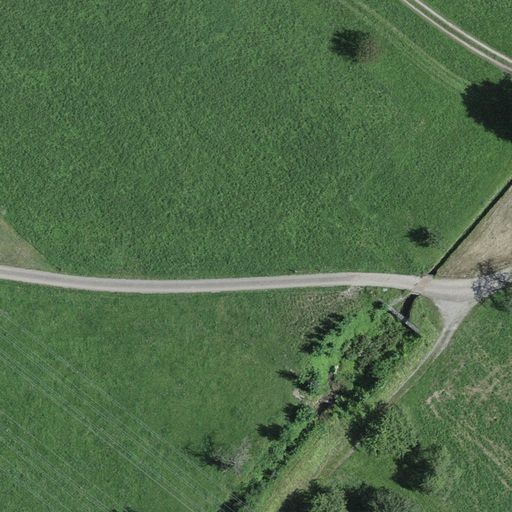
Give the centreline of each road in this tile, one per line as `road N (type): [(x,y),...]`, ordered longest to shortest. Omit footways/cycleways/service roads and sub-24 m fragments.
road 1 (track): [(0,272),(158,285),(337,278),(473,288),(511,275)]
road 2 (track): [(327,476),(409,387),(473,288)]
road 3 (track): [(409,0),(511,66)]
